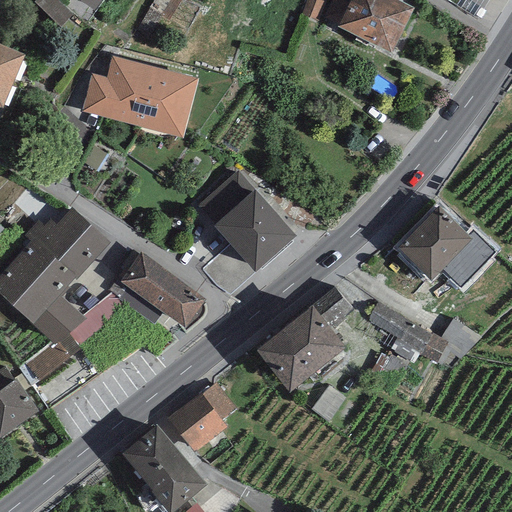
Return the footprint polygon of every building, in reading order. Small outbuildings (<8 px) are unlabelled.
[(103,0),(77,0),(95,12),(103,0)] [(326,0),(306,0),(300,15),(317,22),(326,0)] [(394,0),(351,0),(337,30),(391,57),(415,10),(394,0)] [(24,55),(0,46),(0,106),(3,108),(24,55)] [(197,80),(112,58),(106,79),(91,75),(81,112),(182,139),(197,80)] [(256,191),(214,228),(255,275),(297,239),(256,191)] [(75,278),(74,279),(78,283),(91,269),(89,268),(112,244),(73,207),(56,224),(50,219),(44,226),(37,219),(25,232),(33,239),(75,278)] [(439,209),(398,249),(431,283),(443,270),(460,287),(494,254),(474,234),(469,239),(439,209)] [(33,239),(0,276),(0,295),(33,326),(51,343),(54,346),(70,334),(86,321),(82,317),(59,296),(74,279),(75,278),(33,239)] [(206,302),(141,253),(119,281),(185,331),(206,302)] [(125,308),(113,292),(82,317),(86,321),(70,334),(78,346),(125,308)] [(313,309),(256,353),(288,395),(345,351),(313,309)] [(447,354),(468,364),(481,338),(454,324),(445,343),(381,310),(372,327),(402,342),(398,349),(439,370),(447,354)] [(20,367),(34,385),(80,349),(78,346),(70,334),(54,346),(51,343),(20,367)] [(0,438),(38,413),(15,381),(0,391),(0,438)] [(236,409),(216,383),(200,394),(220,421),(236,409)] [(200,394),(167,419),(194,454),(226,429),(220,421),(200,394)] [(156,427),(121,455),(167,511),(175,511),(206,487),(156,427)]
